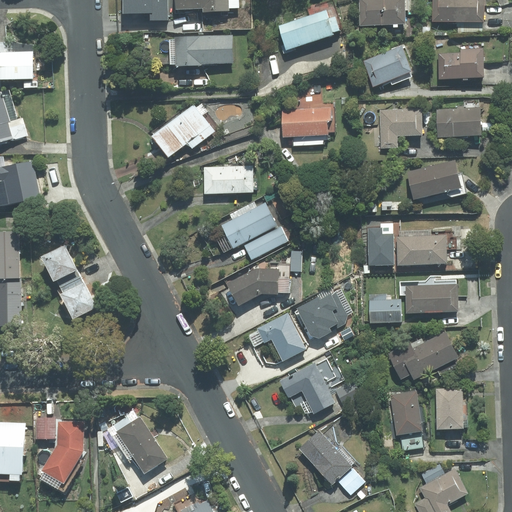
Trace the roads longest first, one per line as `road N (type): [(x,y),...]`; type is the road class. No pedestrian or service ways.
road 1 (residential): [(188,368),(94,183),(82,0)]
road 2 (residential): [(0,375),(188,368)]
road 3 (residential): [(265,511),(188,368)]
